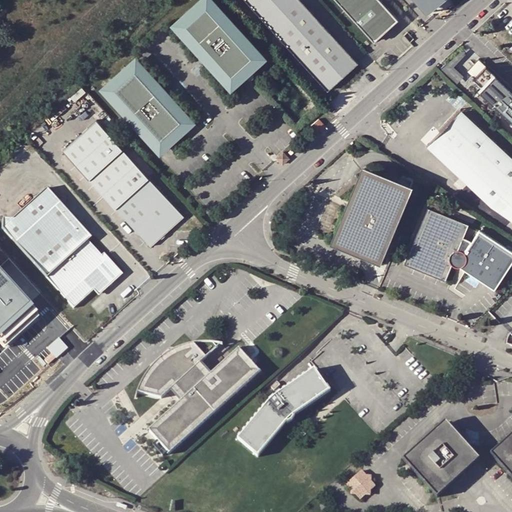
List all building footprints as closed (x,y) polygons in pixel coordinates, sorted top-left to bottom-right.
[(213,0),(194,0),(173,20),(230,80),(261,51),(213,0)] [(303,0),(246,0),(341,100),(371,72),(303,0)] [(341,0),(379,42),(403,20),(384,0),(341,0)] [(416,0),(425,10),(436,0),(416,0)] [(436,0),(425,10),(428,13),(443,0),(436,0)] [(135,59),(104,88),(161,148),(191,119),(135,59)] [(511,90),(489,68),(477,80),(486,89),(482,93),(511,121),(511,90)] [(473,84),(482,93),(486,89),(477,80),(473,84)] [(511,160),(464,115),(444,137),(441,141),(439,147),(440,153),(442,158),(494,206),(511,218),(511,160)] [(63,146),(150,243),(185,214),(98,117),(63,146)] [(317,124),(313,128),(319,136),(328,128),(321,120),(317,124)] [(278,160),(284,167),(291,161),(285,154),(278,160)] [(383,180),(364,172),(333,245),(352,253),(354,250),(359,252),(358,255),(383,266),(413,193),(388,183),(387,186),(382,184),(383,180)] [(17,202),(23,209),(49,186),(43,180),(33,177),(17,191),(17,202)] [(4,216),(3,228),(74,308),(97,288),(101,292),(108,286),(107,283),(112,278),(116,279),(120,275),(104,256),(90,240),(93,237),(49,186),(23,209),(15,216),(4,216)] [(430,211),(407,267),(448,284),(454,269),(462,251),(471,228),(430,211)] [(462,251),(454,269),(455,269),(459,270),(463,269),(466,267),(468,264),(469,259),(468,256),(465,253),(462,251)] [(107,254),(104,256),(120,275),(116,279),(112,278),(107,283),(108,286),(101,292),(104,295),(126,275),(107,254)] [(0,322),(25,324),(27,299),(0,297),(0,322)] [(152,435),(172,457),(262,376),(242,353),(212,378),(203,369),(205,367),(225,349),(217,347),(200,347),(190,350),(174,356),(159,366),(148,379),(142,391),(141,396),(164,402),(166,402),(175,394),(184,404),(152,435)] [(319,404),(332,395),(317,373),(290,392),(279,400),(270,407),(263,416),(240,443),(260,460),(282,434),(289,426),(294,421),(306,412),(319,404)] [(446,425),(438,432),(453,433),(446,425)] [(436,500),(479,462),(453,433),(438,432),(403,462),(436,500)] [(511,439),(491,457),(511,480),(511,439)] [(373,488),(360,474),(345,486),(358,501),(373,488)]
